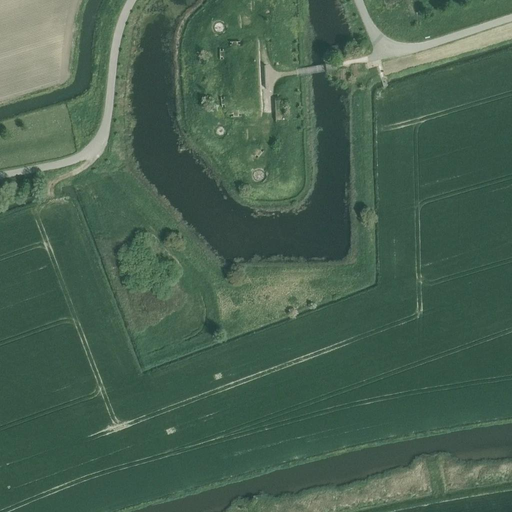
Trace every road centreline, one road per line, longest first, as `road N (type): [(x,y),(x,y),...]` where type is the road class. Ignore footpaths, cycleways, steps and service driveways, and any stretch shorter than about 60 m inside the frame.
road 1 (unclassified): [(0,178),(92,153),(105,123),(114,38),(130,0)]
road 2 (unclassified): [(268,78),(392,51)]
road 3 (unclassified): [(392,51),(511,19)]
